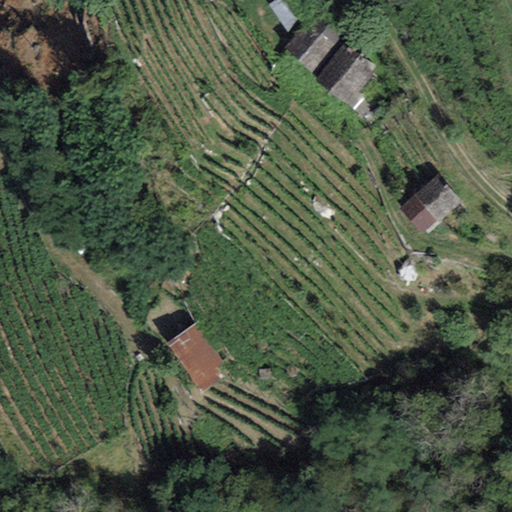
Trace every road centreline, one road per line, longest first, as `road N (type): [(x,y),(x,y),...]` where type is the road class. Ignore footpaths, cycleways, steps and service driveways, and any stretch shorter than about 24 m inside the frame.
road 1 (track): [(0,113),(31,205),(137,333)]
road 2 (track): [(511,211),(466,169),(371,0)]
